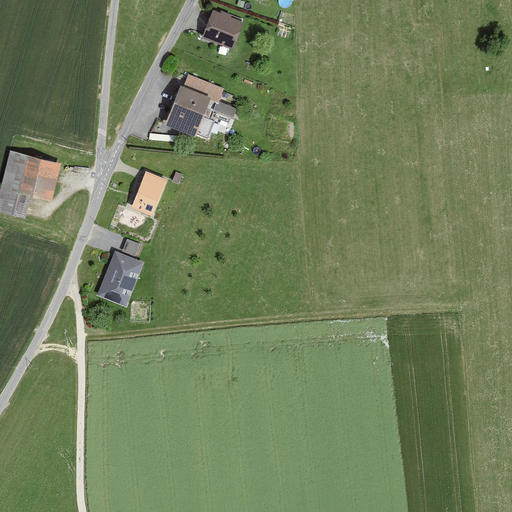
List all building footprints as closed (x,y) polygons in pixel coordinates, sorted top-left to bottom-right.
[(244,22),(211,9),(200,37),(232,50),(244,22)] [(189,74),(184,86),(218,100),(223,88),(189,74)] [(184,86),(179,85),(164,124),(221,146),(236,107),(218,100),(184,86)] [(62,162),(10,148),(0,186),(0,211),(25,218),(30,195),(52,201),(62,162)] [(166,177),(146,170),(131,208),(151,215),(166,177)] [(139,243),(126,238),(122,251),(135,255),(139,243)] [(143,262),(114,251),(98,292),(126,305),(143,262)]
